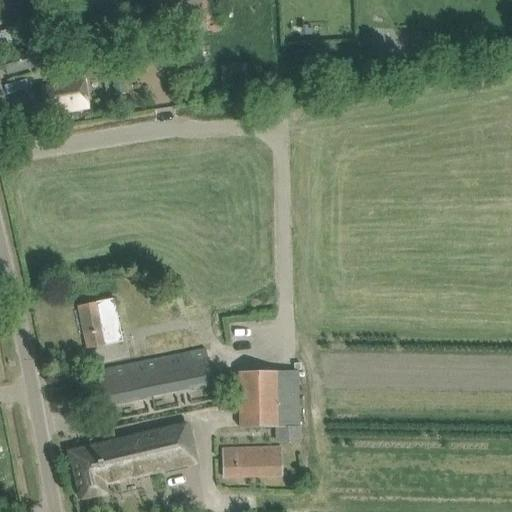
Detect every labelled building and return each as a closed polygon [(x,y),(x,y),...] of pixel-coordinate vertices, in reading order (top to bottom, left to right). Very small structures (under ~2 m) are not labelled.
[(219,30),(216,0),(154,0),(158,36),(219,30)] [(425,53),(426,30),(374,28),(373,51),(425,53)] [(24,49),(2,54),(7,74),(29,68),(24,49)] [(371,79),(381,79),(381,54),(371,54),(371,79)] [(411,75),(423,75),(423,55),(411,55),(411,75)] [(244,64),(219,64),(220,88),(244,88),(244,64)] [(83,76),(43,84),(49,117),(89,109),(83,76)] [(112,78),(115,96),(125,94),(122,76),(112,78)] [(114,299),(97,302),(78,306),(87,349),(106,345),(123,341),(114,299)] [(159,335),(162,350),(175,347),(174,341),(181,340),(179,333),(173,335),(172,332),(159,335)] [(90,410),(110,406),(146,398),(146,397),(213,383),(206,349),(98,371),(99,375),(83,378),(90,410)] [(298,369),(237,372),(239,426),(300,425),(298,369)] [(195,463),(186,424),(68,452),(80,500),(105,494),(103,485),(195,463)] [(281,445),(221,446),(222,477),(282,476),(281,445)]
